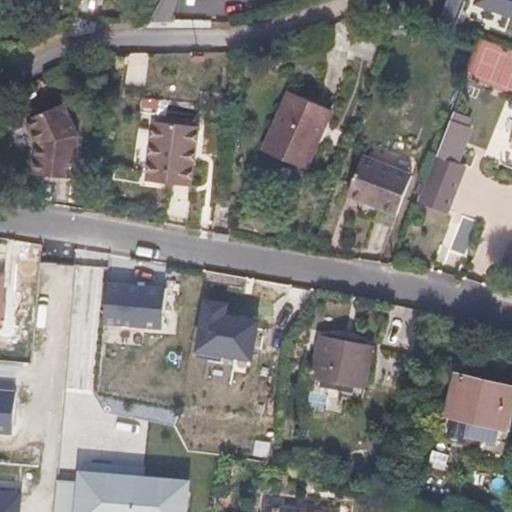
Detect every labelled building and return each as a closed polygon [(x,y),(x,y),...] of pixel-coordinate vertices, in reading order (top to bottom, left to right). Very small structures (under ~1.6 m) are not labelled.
[(466,0),(441,0),(433,23),(454,31),(466,0)] [(511,0),(471,0),(469,7),(511,21),(511,0)] [(262,142),(304,162),(326,112),(284,93),(262,142)] [(26,115),(36,140),(31,170),(73,177),(78,133),(65,100),(26,115)] [(146,111),(139,171),(185,176),(192,117),(146,111)] [(454,113),(438,156),(456,163),(472,119),(454,113)] [(304,162),(262,142),(258,152),(300,170),(304,162)] [(361,149),(346,190),(396,209),(412,169),(361,149)] [(456,163),(438,156),(421,203),(449,213),(467,167),(456,163)] [(448,250),(465,257),(479,223),(461,216),(448,250)] [(168,287),(110,282),(107,321),(165,326),(168,287)] [(243,311),(205,307),(199,355),(256,362),(259,324),(241,321),(243,311)] [(311,377),(364,387),(372,348),(318,338),(311,377)] [(0,434),(14,435),(17,391),(5,391),(6,378),(0,377),(0,434)] [(452,412),(459,380),(454,379),(440,438),(460,443),(462,438),(495,447),(501,424),(452,412)] [(459,380),(452,412),(501,424),(509,392),(459,380)] [(77,482),(58,480),(54,511),(188,511),(192,480),(78,470),(77,482)] [(0,511),(18,511),(17,489),(0,488),(0,511)]
